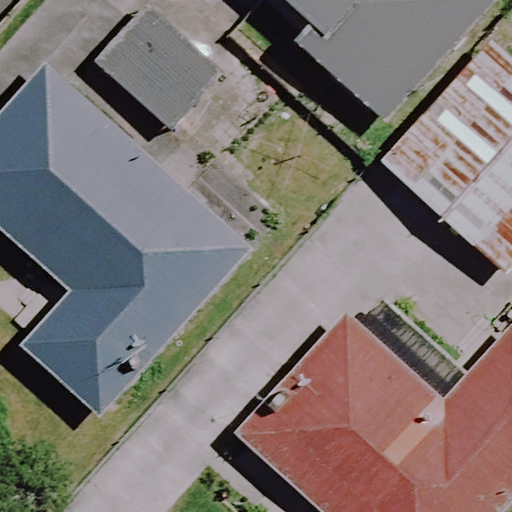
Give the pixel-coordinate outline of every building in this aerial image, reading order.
[(162,0),(154,0),(103,64),(192,136),(247,67),(162,0)] [(509,0),(279,0),(405,115),(509,0)] [(511,275),(511,68),(489,48),(378,175),(504,285),(511,275)] [(263,245),(61,66),(0,134),(0,210),(87,288),(35,346),(112,414),(263,245)] [(387,284),(316,363),(328,374),(269,440),(348,511),(511,511),(511,348),(488,375),(387,284)]
